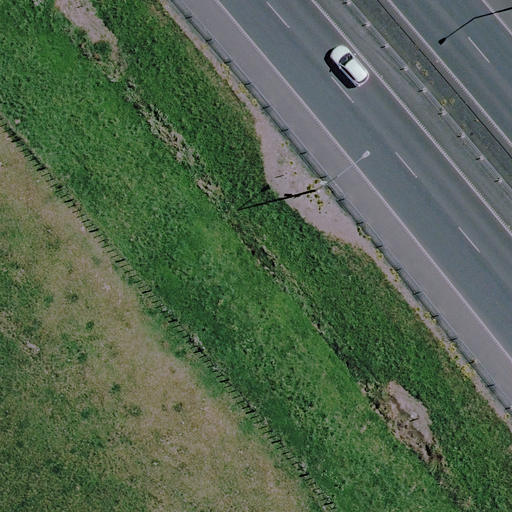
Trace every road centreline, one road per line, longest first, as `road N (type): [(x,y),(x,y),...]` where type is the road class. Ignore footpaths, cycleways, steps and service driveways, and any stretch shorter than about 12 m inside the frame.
road 1 (motorway): [(511,307),(398,162),(249,0)]
road 2 (motorway): [(424,0),(511,95)]
